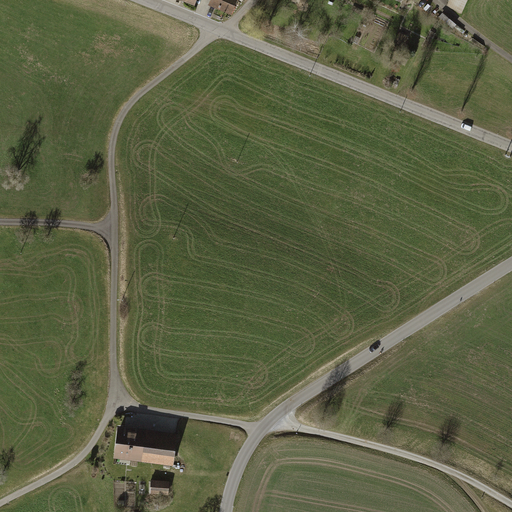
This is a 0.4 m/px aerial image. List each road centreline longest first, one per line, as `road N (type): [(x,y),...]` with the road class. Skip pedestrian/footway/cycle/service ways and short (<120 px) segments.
road 1 (unclassified): [(221,33),(137,99),(114,133),(111,404)]
road 2 (unclassified): [(511,148),(221,33)]
road 3 (unclassified): [(511,263),(261,429)]
road 4 (track): [(261,429),(303,428),(369,443),(442,466),(511,504)]
road 5 (unclassified): [(111,404),(77,460),(0,504)]
road 6 (unclassified): [(111,404),(261,429)]
